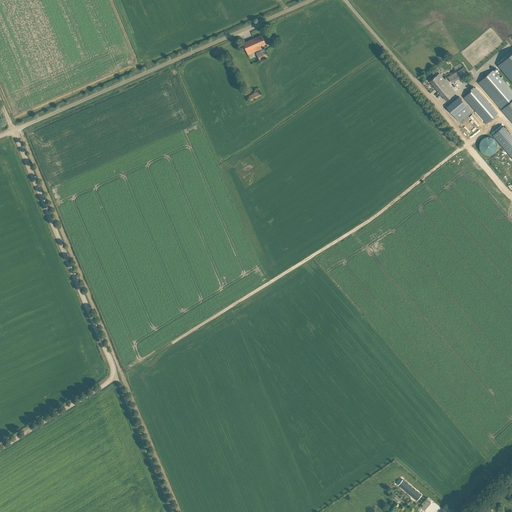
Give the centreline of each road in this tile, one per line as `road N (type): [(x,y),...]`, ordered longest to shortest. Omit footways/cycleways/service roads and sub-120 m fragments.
road 1 (track): [(176,340),(368,221),(466,143)]
road 2 (unclassified): [(0,137),(309,0)]
road 3 (track): [(114,376),(13,131)]
road 4 (unclassified): [(466,143),(346,0)]
road 5 (track): [(172,511),(114,376)]
road 6 (track): [(0,449),(114,376)]
